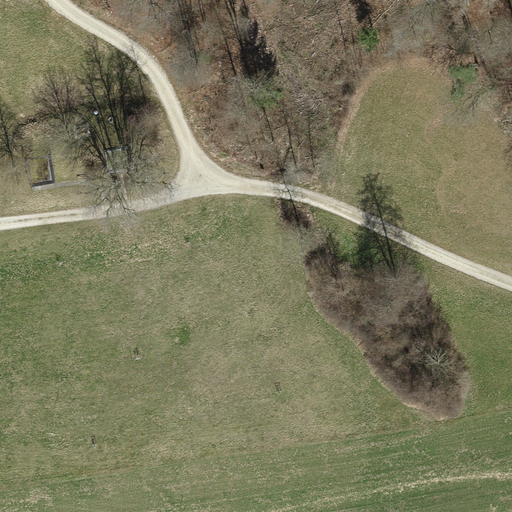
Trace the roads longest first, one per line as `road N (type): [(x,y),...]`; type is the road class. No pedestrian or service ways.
road 1 (track): [(511,283),(312,196),(238,183),(199,186)]
road 2 (track): [(199,186),(151,64),(52,0)]
road 3 (track): [(199,186),(163,202),(0,224)]
